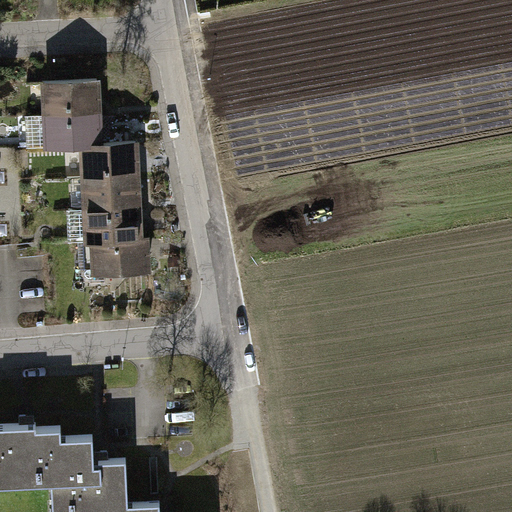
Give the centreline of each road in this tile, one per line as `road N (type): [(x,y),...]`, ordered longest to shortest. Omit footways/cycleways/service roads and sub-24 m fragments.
road 1 (residential): [(240,334),(176,27)]
road 2 (residential): [(240,334),(0,356)]
road 3 (residential): [(176,27),(0,37)]
